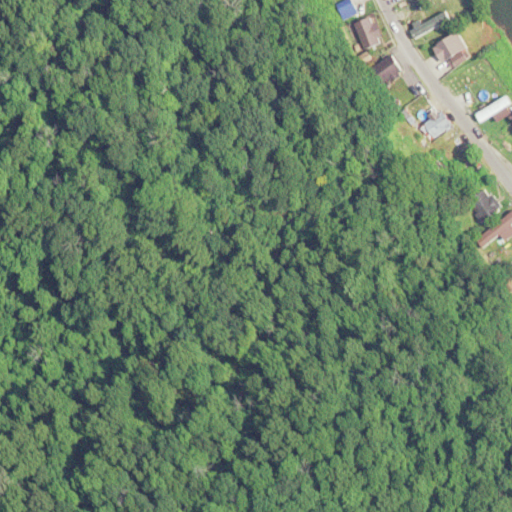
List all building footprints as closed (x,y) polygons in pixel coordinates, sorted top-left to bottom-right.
[(360,12),(352,0),(349,0),(339,7),(346,20),(360,12)] [(443,0),(421,0),(426,9),(443,0)] [(411,27),(416,37),(450,18),(445,9),(411,27)] [(355,22),(366,48),(385,39),(373,14),(355,22)] [(442,61),(450,58),(453,65),(471,56),(458,31),(433,44),(442,61)] [(372,65),(380,84),(403,74),(394,55),(372,65)] [(449,76),(456,92),(484,79),(477,63),(449,76)] [(406,108),(429,133),(438,125),(432,119),(437,115),(420,96),(406,108)] [(511,131),(503,137),(511,150),(511,131)] [(502,208),(488,186),(469,199),(483,221),(502,208)] [(484,247),(511,224),(511,211),(477,239),(484,247)] [(511,250),(511,239),(492,255),(498,263),(511,250)]
